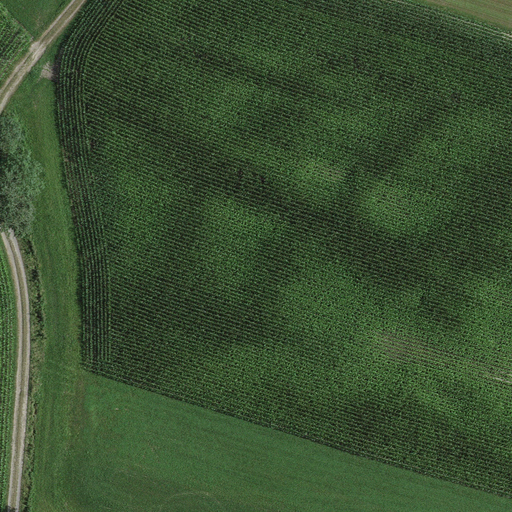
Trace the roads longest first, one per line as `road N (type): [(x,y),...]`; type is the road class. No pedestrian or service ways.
road 1 (track): [(0,212),(19,268),(25,329),(13,511)]
road 2 (track): [(84,0),(0,108)]
